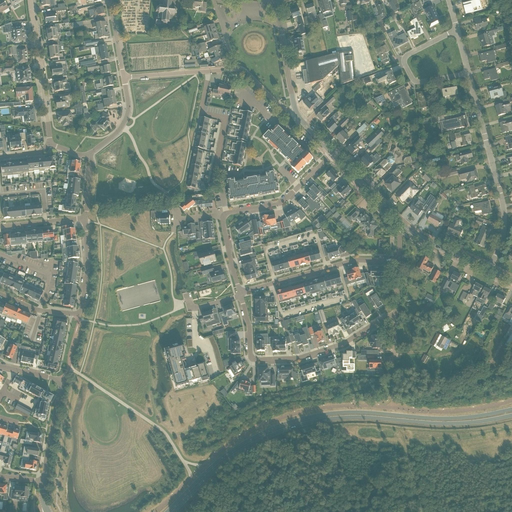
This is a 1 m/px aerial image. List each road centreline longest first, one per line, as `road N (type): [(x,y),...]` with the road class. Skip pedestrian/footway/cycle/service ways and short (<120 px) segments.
road 1 (secondary): [(511,409),(458,418),(343,411),(294,419),(230,451),(166,511)]
road 2 (secondary): [(174,511),(232,457),(292,426),(336,417),(453,423),(511,415)]
road 3 (residential): [(396,312),(337,345),(254,359),(240,294)]
road 4 (residential): [(488,268),(503,213),(468,73)]
road 5 (residential): [(398,261),(355,260),(240,294)]
road 6 (residential): [(11,369),(63,381),(41,480)]
road 7 (residential): [(49,143),(29,0)]
road 8 (residential): [(468,73),(418,82),(404,63),(409,52),(456,30)]
road 9 (residential): [(208,71),(201,113),(225,119),(212,183)]
road 10 (residential): [(223,214),(284,200),(333,154)]
road 11 (track): [(415,511),(392,394)]
